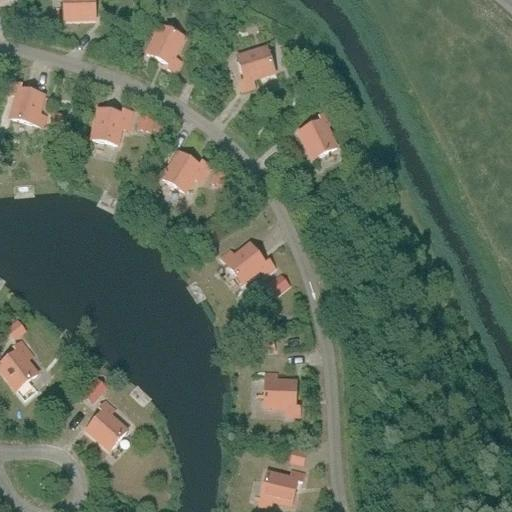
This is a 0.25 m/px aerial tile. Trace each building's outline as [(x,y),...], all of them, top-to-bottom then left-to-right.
[(94,0),(63,0),(64,22),(95,21),(94,0)] [(167,71),(174,74),(179,63),(173,60),(183,39),(159,28),(146,56),(169,67),(167,71)] [(252,81),(274,74),(266,50),(237,59),(244,83),(240,84),(242,91),(254,88),(252,81)] [(42,129),(45,118),(38,116),(43,97),(19,91),(20,86),(13,84),(10,96),(16,98),(10,121),(42,129)] [(127,132),(131,113),(124,112),(122,117),(98,111),(91,141),(117,147),(120,130),(127,132)] [(67,118),(52,115),(49,129),(64,132),(67,118)] [(321,122),(299,133),(313,161),(336,150),(326,129),(332,126),(326,115),(319,118),(321,122)] [(154,120),(139,117),(136,131),(151,134),(154,120)] [(199,183),(208,168),(202,164),(200,168),(178,154),(168,171),(162,168),(156,177),(184,195),(193,180),(199,183)] [(228,179),(215,171),(208,183),(221,191),(228,179)] [(260,271),(264,277),(274,269),(269,263),(265,266),(250,246),(234,259),(230,253),(221,260),(241,286),(260,271)] [(276,298),(289,288),(280,276),(263,289),(272,301),(276,298)] [(14,342),(25,334),(16,321),(5,329),(14,342)] [(275,354),(272,340),(258,342),(261,357),(275,354)] [(17,353),(0,365),(0,371),(16,393),(37,376),(26,363),(31,359),(20,344),(14,349),(17,353)] [(299,417),(300,409),(295,409),(296,384),(276,383),(276,376),(265,376),(264,409),(287,410),(287,416),(299,417)] [(94,403),(105,390),(93,379),(82,392),(94,403)] [(109,452),(127,433),(109,417),(113,412),(104,404),(99,410),(102,413),(86,432),(109,452)] [(306,454),(292,450),(289,465),(303,468),(306,454)] [(267,475),(259,507),(270,509),(271,503),(291,507),(297,483),(301,484),(303,477),(291,474),(289,480),(267,475)]
